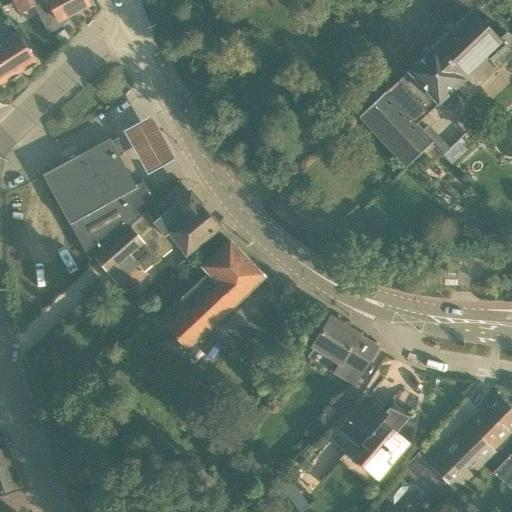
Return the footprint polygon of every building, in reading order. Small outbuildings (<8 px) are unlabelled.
[(36,0),(15,0),(14,1),(22,14),(39,5),(36,0)] [(47,0),(61,25),(73,14),(89,5),(86,0),(47,0)] [(499,39),(486,25),(472,11),(395,83),(395,84),(386,92),(359,117),(407,167),(430,145),(434,141),(424,130),(417,123),(437,105),(438,106),(457,88),(467,98),(511,55),(511,53),(507,48),(511,43),(511,37),(507,32),(499,39)] [(62,46),(72,39),(65,31),(56,38),(62,46)] [(0,85),(37,63),(18,33),(0,44),(0,85)] [(151,114),(123,129),(146,172),(174,157),(151,114)] [(428,125),(424,130),(434,141),(430,145),(440,155),(442,153),(449,147),(428,125)] [(124,151),(117,138),(111,141),(110,139),(43,175),(70,225),(90,261),(93,259),(145,214),(145,213),(143,210),(154,201),(154,200),(144,182),(136,186),(118,154),(124,151)] [(219,227),(195,197),(185,196),(154,222),(146,212),(145,213),(145,214),(93,259),(97,257),(117,281),(138,264),(144,272),(177,243),(186,253),(219,227)] [(187,351),(263,278),(264,277),(230,241),(188,281),(194,287),(158,321),(187,351)] [(458,269),(459,259),(447,258),(446,269),(458,269)] [(335,320),(331,317),(313,347),(340,363),(334,373),(354,385),(377,347),(359,336),(359,335),(345,326),(345,323),(337,318),(335,320)] [(332,423),(349,405),(339,395),(322,413),(332,423)] [(382,418),(378,415),(383,410),(367,396),(348,419),(368,436),(361,444),(366,448),(355,460),(378,480),(409,444),(396,433),(409,418),(409,417),(389,408),(388,409),(391,410),(382,418)] [(511,409),(499,397),(436,462),(422,449),(403,469),(414,480),(420,474),(434,489),(431,492),(442,501),(453,490),(511,428),(511,409)] [(0,493),(19,486),(6,448),(0,450),(0,493)] [(511,453),(493,473),(511,489),(511,487),(511,453)] [(285,472),(274,480),(291,502),(301,495),(285,472)]
